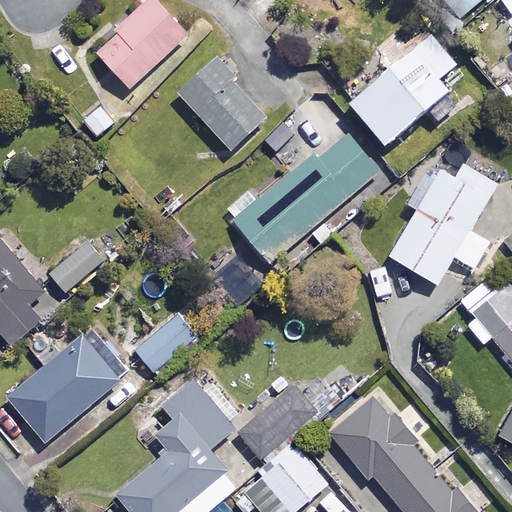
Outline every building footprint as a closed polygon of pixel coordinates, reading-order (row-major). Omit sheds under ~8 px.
[(191,37),(155,0),(154,0),(98,55),(135,92),(191,37)] [(486,0),(441,0),(461,22),(486,0)] [(458,70),(435,43),(356,108),(390,149),(454,97),(442,83),(458,70)] [(270,121),(218,64),(183,96),(234,154),(270,121)] [(117,124),(104,109),(87,124),(100,139),(117,124)] [(384,172),(353,135),(324,160),(319,155),(238,223),(274,266),(384,172)] [(500,187),(467,167),(458,182),(444,173),(392,259),(440,288),(455,262),(474,273),(491,245),(472,234),(500,187)] [(49,295),(3,241),(0,244),(0,335),(2,334),(14,349),(44,324),(31,309),(49,295)] [(71,293),(109,263),(94,244),(56,274),(71,293)] [(511,287),(500,273),(464,302),(511,360),(511,287)] [(201,340),(184,315),(138,347),(155,372),(201,340)] [(124,383),(87,337),(12,399),(49,445),(124,383)] [(239,432),(197,381),(166,407),(178,421),(159,437),(173,453),(120,497),(132,511),(213,511),(242,488),(213,453),(239,432)] [(321,415),(298,388),(242,435),(265,462),(321,415)] [(471,511),(379,398),(332,437),(368,481),(374,476),(402,511),(471,511)] [(511,420),(502,437),(511,442),(511,420)] [(300,511),(331,486),(298,447),(234,500),(243,511),(255,511),(260,509),(262,511),(300,511)]
